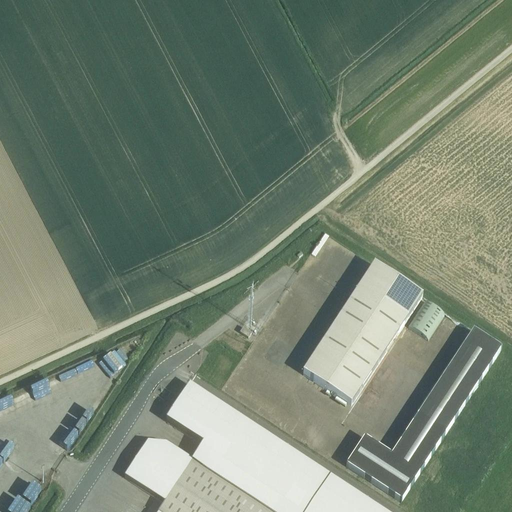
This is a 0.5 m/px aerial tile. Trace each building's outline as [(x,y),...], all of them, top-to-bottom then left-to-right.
[(327,235),(321,244),(324,247),(330,237),(327,235)] [(422,299),(374,267),(303,376),(351,407),(422,299)] [(424,301),(411,329),(432,340),(446,312),(424,301)] [(245,327),(242,334),(252,338),(254,331),(245,327)] [(445,329),(441,339),(449,342),(453,332),(445,329)] [(391,457),(364,440),(346,468),(401,504),(501,351),(473,333),(391,457)] [(380,511),(190,388),(167,424),(202,447),(191,463),(166,446),(147,444),(124,479),(164,505),(159,511),(380,511)]
